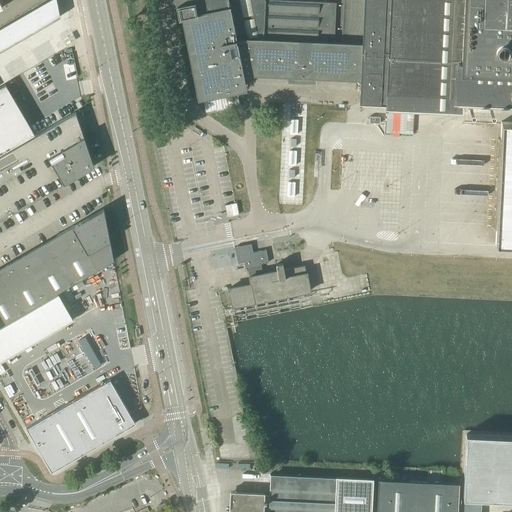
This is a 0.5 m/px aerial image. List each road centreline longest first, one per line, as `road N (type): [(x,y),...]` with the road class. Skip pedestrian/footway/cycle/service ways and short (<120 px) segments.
road 1 (tertiary): [(182,442),(132,177)]
road 2 (tertiary): [(8,484),(78,492),(182,442)]
road 3 (tertiary): [(132,177),(96,0)]
road 4 (unclassified): [(132,177),(107,182),(0,244)]
